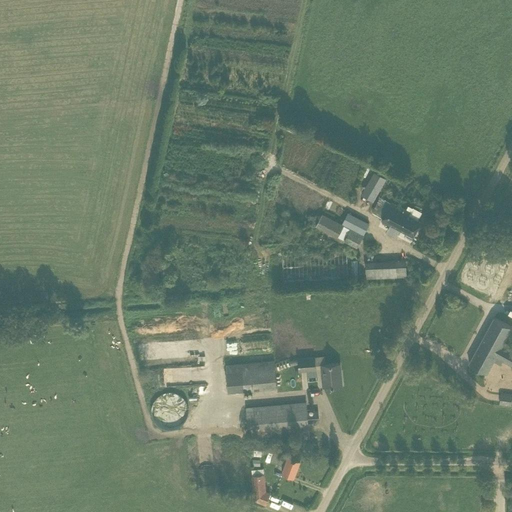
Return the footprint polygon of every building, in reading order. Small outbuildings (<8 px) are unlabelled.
[(376,172),(367,186),(378,192),(386,178),(376,172)] [(410,211),(402,207),(391,202),(382,219),(413,235),(421,221),(409,214),(410,211)] [(323,213),(316,226),(338,237),(344,225),(323,213)] [(350,229),(344,240),(357,247),(363,236),(350,229)] [(407,276),(406,259),(367,260),(367,277),(407,276)] [(511,346),(503,342),(511,326),(494,317),(469,363),(487,372),(493,360),(501,364),(503,360),(511,364),(511,349),(511,350),(511,349),(511,346)] [(316,369),(315,357),(299,358),(300,370),(316,369)] [(277,386),(274,360),(226,364),(228,391),(277,386)] [(340,362),(330,363),(322,364),(324,386),(342,385),(341,374),(340,374),(339,370),(341,370),(340,362)] [(511,398),(511,393),(501,393),(499,402),(511,404),(511,398)] [(186,412),(185,409),(185,406),(183,403),(182,401),(179,399),(176,397),(174,396),(171,396),(167,396),(164,396),(161,398),(159,400),(156,402),(155,405),(154,408),(153,411),(153,414),(154,417),(156,420),(158,423),(160,425),(163,427),(165,427),(169,428),(172,428),(175,427),(178,426),(180,424),(182,422),(184,418),(185,415),(186,412)] [(306,402),(296,402),(246,407),(249,437),(299,432),(309,431),(308,422),(319,421),(318,410),(307,411),(306,402)] [(275,450),(271,460),(285,466),(282,472),(284,473),(293,476),(300,459),(290,456),(275,450)] [(264,474),(252,475),(253,481),(254,499),(265,504),(270,493),(266,491),(264,480),(264,474)]
